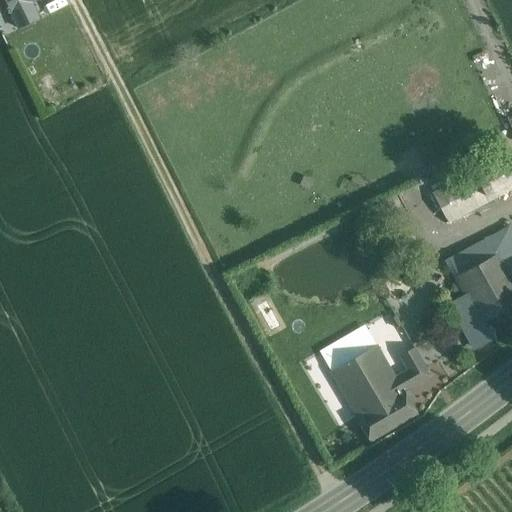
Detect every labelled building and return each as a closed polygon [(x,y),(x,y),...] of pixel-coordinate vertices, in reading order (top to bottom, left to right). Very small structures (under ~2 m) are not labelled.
[(38,20),(30,2),(28,0),(4,0),(10,12),(11,11),(20,29),(38,20)] [(511,158),(509,153),(432,193),(448,222),(511,188),(511,158)] [(511,224),(445,261),(454,277),(479,264),(472,251),(493,240),(500,253),(511,275),(511,224)] [(493,240),(472,251),(479,264),(500,253),(493,240)] [(479,264),(454,277),(465,297),(479,324),(484,322),(511,306),(511,275),(500,253),(479,264)] [(479,324),(465,297),(452,305),(476,348),(493,338),(484,322),(479,324)] [(376,346),(332,372),(358,417),(403,391),(395,378),(376,346)] [(409,370),(395,378),(403,391),(404,391),(431,376),(415,348),(401,356),(409,370)] [(403,391),(358,417),(357,418),(371,441),(418,414),(404,391),(403,391)]
